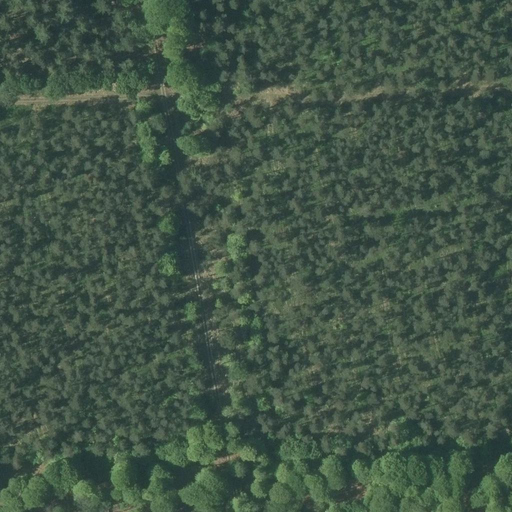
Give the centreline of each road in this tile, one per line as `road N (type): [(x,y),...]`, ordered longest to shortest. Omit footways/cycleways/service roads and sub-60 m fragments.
road 1 (track): [(142,0),(230,511)]
road 2 (track): [(0,95),(158,92)]
